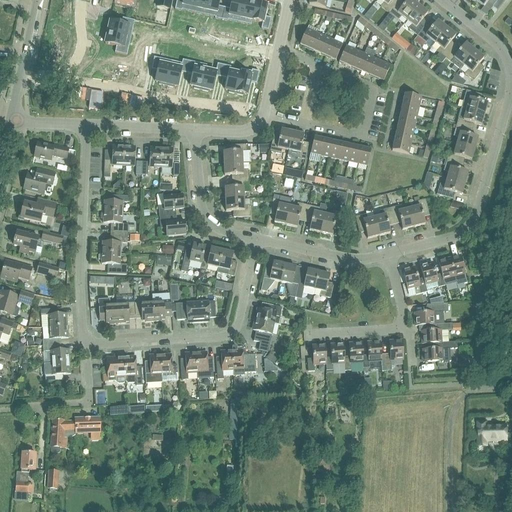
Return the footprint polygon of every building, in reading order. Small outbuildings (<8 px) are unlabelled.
[(157,0),(156,7),(169,10),(171,0),(157,0)] [(183,0),(176,0),(174,10),(181,12),(182,6),(193,9),(195,0),(183,0)] [(195,0),(193,9),(205,11),(207,0),(195,0)] [(219,0),(207,0),(205,11),(216,14),(214,20),(221,21),(224,10),(217,8),(219,0)] [(232,0),(230,11),(224,10),(221,21),(228,23),(229,17),(240,20),(244,2),(235,0),(232,0)] [(327,0),(310,0),(309,6),(325,9),(327,0)] [(392,0),(377,0),(383,4),(380,8),(389,15),(397,4),(392,0)] [(408,0),(402,8),(397,4),(389,15),(392,18),(397,22),(400,18),(406,22),(418,7),(409,0),(408,0)] [(244,2),(240,20),(252,22),(256,5),(244,2)] [(256,5),(252,22),(263,25),(262,31),(268,32),(271,20),(264,19),(267,7),(256,5)] [(427,14),(418,7),(406,22),(412,26),(408,30),(417,37),(425,27),(420,23),(427,14)] [(106,26),(104,33),(123,38),(126,26),(131,28),(133,20),(122,17),(120,25),(108,22),(107,27),(106,26)] [(428,40),(434,44),(446,29),(437,22),(430,31),(425,27),(417,37),(425,43),(428,40)] [(381,24),(378,28),(383,32),(386,28),(381,24)] [(309,50),(316,34),(315,34),(317,30),(309,27),(307,30),(300,46),(309,50)] [(455,37),(446,29),(434,44),(440,49),(437,53),(439,54),(435,59),(441,64),(445,60),(453,49),(448,45),(455,37)] [(123,38),(104,33),(103,40),(104,40),(103,45),(115,47),(113,55),(124,57),(126,50),(121,49),(123,38)] [(318,54),(324,38),(316,34),(309,50),(318,54)] [(417,37),(413,42),(421,48),(425,43),(417,37)] [(333,42),(324,38),(318,54),(326,57),(333,42)] [(221,54),(223,45),(212,42),(209,51),(221,54)] [(342,46),(333,42),(326,57),(335,61),(342,46)] [(405,42),(401,47),(405,51),(409,46),(405,42)] [(355,52),(354,51),(356,47),(349,44),(347,48),(346,48),(339,63),(348,67),(355,52)] [(210,46),(204,45),(202,53),(208,55),(210,46)] [(412,55),(416,49),(410,45),(406,52),(412,55)] [(458,53),(453,49),(445,60),(441,64),(449,71),(453,66),(454,67),(457,63),(463,67),(474,52),(465,45),(458,53)] [(355,52),(348,67),(357,71),(364,55),(355,52)] [(483,59),(474,52),(463,67),(468,71),(465,75),(473,82),(482,72),(477,68),(483,59)] [(366,75),(372,59),(364,55),(357,71),(366,75)] [(106,59),(103,75),(123,79),(124,73),(140,77),(144,60),(128,57),(127,64),(106,59)] [(374,78),(381,63),(372,59),(366,75),(374,78)] [(161,62),(155,60),(152,71),(158,73),(156,84),(160,85),(159,86),(166,88),(170,69),(160,66),(161,62)] [(181,71),(170,69),(166,88),(173,90),(173,88),(177,89),(180,74),(187,76),(189,64),(183,63),(181,71)] [(390,67),(381,63),(374,78),(383,82),(387,73),(390,67)] [(196,66),(189,64),(187,76),(193,77),(191,88),(194,89),(194,91),(201,92),(206,72),(195,70),(196,66)] [(216,75),(206,72),(201,92),(208,94),(208,92),(212,93),(215,77),(222,79),(224,68),(218,66),(216,75)] [(229,95),(236,97),(240,78),(230,75),(231,69),(224,68),(222,79),(228,80),(225,93),(229,93),(229,95)] [(240,78),(236,97),(242,98),(243,97),(246,97),(249,85),(256,86),(258,75),(252,74),(251,80),(240,78)] [(461,109),(466,111),(484,116),(487,104),(477,101),(478,95),(466,91),(461,109)] [(405,95),(402,105),(419,108),(421,99),(405,95)] [(417,118),(419,108),(402,105),(400,114),(417,118)] [(461,109),(456,127),(468,130),(470,124),(481,127),(484,116),(466,111),(461,109)] [(400,114),(398,123),(415,127),(417,118),(400,114)] [(413,136),(415,127),(398,123),(396,133),(413,136)] [(458,138),(456,145),(474,150),(477,139),(467,136),(468,130),(456,127),(453,137),(458,138)] [(288,152),(292,133),(281,131),(279,142),(272,140),(270,153),(281,155),(282,150),(288,152)] [(292,133),(288,152),(295,153),(294,158),(305,161),(308,148),(302,147),(304,136),(292,133)] [(396,133),(394,142),(411,146),(413,136),(396,133)] [(310,155),(320,157),(324,140),(314,138),(310,155)] [(333,142),(324,140),(320,157),(329,159),(333,142)] [(329,159),(339,161),(342,145),(333,142),(329,159)] [(408,155),(411,146),(394,142),(392,152),(408,155)] [(66,160),(69,150),(54,146),(53,147),(37,144),(34,158),(51,162),(52,157),(56,158),(66,160)] [(352,147),(342,145),(339,161),(348,163),(352,147)] [(471,161),(474,150),(456,145),(455,152),(449,150),(446,161),(459,165),(461,158),(471,161)] [(234,153),(223,153),(224,165),(242,164),(250,164),(250,157),(247,157),(247,156),(247,146),(234,146),(234,153)] [(268,154),(268,146),(258,146),(259,155),(268,154)] [(112,167),(123,167),(124,147),(113,147),(112,167)] [(124,147),(123,167),(134,168),(135,148),(124,147)] [(352,147),(348,163),(357,165),(361,149),(352,147)] [(150,168),(161,169),(161,149),(150,149),(150,168)] [(172,150),(161,149),(161,169),(172,169),(172,150)] [(371,151),(361,149),(357,165),(367,167),(371,151)] [(448,173),(447,180),(464,185),(468,173),(457,170),(459,165),(446,161),(443,172),(448,173)] [(235,176),(235,182),(248,182),(248,171),(243,171),(242,164),(224,165),(224,177),(235,176)] [(23,190),(43,195),(46,184),(52,186),(55,175),(41,172),(39,178),(27,175),(23,190)] [(294,179),(301,181),(303,173),(296,172),(294,179)] [(289,188),(290,181),(283,179),(281,186),(289,188)] [(461,196),(464,185),(447,180),(445,186),(439,185),(437,195),(449,199),(451,193),(461,196)] [(225,189),(225,201),(244,200),(243,193),(249,193),(248,182),(235,182),(236,189),(225,189)] [(182,196),(163,198),(163,195),(156,196),(157,207),(158,207),(159,218),(172,217),(172,211),(183,210),(182,196)] [(413,199),(414,203),(416,208),(409,210),(413,228),(425,225),(422,214),(428,213),(425,200),(419,202),(419,198),(413,199)] [(274,223),(285,226),(290,208),(283,206),(284,201),(277,199),(274,199),(270,211),(276,213),(274,223)] [(53,216),(56,204),(38,200),(36,208),(33,207),(33,206),(24,204),(20,219),(40,224),(42,216),(45,217),(46,214),(53,216)] [(244,207),(244,200),(225,201),(226,212),(237,212),(237,218),(250,218),(249,208),(249,207),(244,207)] [(102,213),(122,214),(123,203),(104,202),(104,206),(102,206),(102,213)] [(299,218),(305,219),(308,207),(297,204),(296,209),(290,208),(285,226),(297,229),(299,218)] [(308,207),(305,219),(312,221),(309,231),(321,234),(325,216),(318,214),(319,209),(308,207)] [(401,207),(390,209),(393,222),(399,220),(402,231),(413,228),(409,210),(402,212),(401,207)] [(381,217),(374,219),(379,237),(390,234),(387,223),(393,222),(390,209),(379,212),(381,217)] [(331,217),(325,216),(321,234),(332,236),(334,226),(341,227),(343,214),(333,212),(331,217)] [(122,225),(122,214),(102,213),(102,220),(103,220),(103,224),(113,225),(113,234),(127,235),(128,225),(122,225)] [(367,240),(379,237),(374,219),(367,221),(366,215),(355,218),(359,234),(360,234),(359,231),(364,229),(367,240)] [(173,223),(172,217),(159,218),(160,230),(166,229),(166,238),(185,236),(184,222),(173,223)] [(63,228),(61,237),(63,238),(69,239),(69,229),(63,228)] [(61,237),(43,233),(41,241),(61,246),(63,238),(61,237)] [(35,254),(38,239),(17,234),(15,241),(14,241),(13,244),(14,244),(14,247),(20,248),(19,253),(28,255),(28,252),(35,254)] [(127,244),(127,235),(113,234),(112,243),(102,243),(102,247),(100,247),(100,254),(120,254),(121,244),(127,244)] [(182,264),(181,272),(187,274),(189,268),(200,270),(203,256),(205,248),(193,245),(193,248),(191,256),(185,254),(185,255),(182,264)] [(172,255),(172,247),(161,246),(161,254),(172,255)] [(209,257),(203,256),(200,270),(206,272),(207,267),(218,269),(222,252),(211,249),(209,257)] [(218,269),(217,274),(227,276),(234,278),(237,263),(231,262),(233,254),(222,252),(218,269)] [(100,254),(100,261),(101,261),(101,265),(107,266),(107,268),(111,268),(111,275),(125,276),(126,272),(126,266),(120,266),(120,254),(100,254)] [(444,287),(456,284),(457,287),(466,284),(464,276),(464,275),(460,257),(438,262),(441,275),(444,287)] [(165,258),(161,265),(169,268),(172,261),(165,258)] [(5,262),(1,279),(17,284),(18,278),(28,281),(32,269),(19,265),(18,267),(14,266),(14,264),(5,262)] [(274,282),(280,283),(284,266),(273,263),(272,271),(266,270),(262,284),(261,292),(266,293),(273,283),(274,282)] [(444,287),(441,275),(435,276),(432,264),(420,267),(423,279),(426,291),(438,288),(438,289),(444,287)] [(39,265),(36,274),(56,280),(59,270),(39,265)] [(295,268),(284,266),(280,283),(286,285),(286,286),(290,297),(295,299),(296,292),(300,277),(294,276),(295,268)] [(426,291),(423,279),(418,281),(414,268),(402,271),(407,290),(414,289),(416,296),(427,293),(426,291)] [(313,296),(314,291),(318,273),(307,271),(305,279),(300,277),(296,292),(313,296)] [(329,276),(318,273),(314,291),(325,293),(324,298),(330,299),(334,285),(328,284),(329,276)] [(31,308),(35,296),(21,292),(18,304),(31,308)] [(0,313),(5,315),(15,318),(17,317),(19,311),(18,309),(14,308),(17,298),(1,293),(1,294),(0,293),(0,313)] [(171,311),(170,305),(170,302),(170,295),(152,296),(152,303),(153,323),(161,322),(161,321),(164,321),(164,316),(171,315),(171,311)] [(109,325),(118,325),(116,305),(109,306),(109,300),(98,300),(99,320),(106,320),(106,324),(109,324),(109,325)] [(142,317),(142,320),(142,322),(145,322),(145,323),(153,323),(152,303),(134,304),(135,318),(142,317)] [(215,303),(197,304),(198,324),(207,323),(207,321),(210,320),(209,319),(216,318),(215,303)] [(128,318),(135,318),(134,304),(116,305),(118,325),(125,324),(125,323),(128,323),(128,318)] [(189,324),(198,324),(197,304),(170,305),(171,311),(176,311),(176,321),(187,320),(187,322),(189,322),(189,324)] [(256,312),(254,321),(274,325),(280,326),(282,319),(280,319),(282,308),(273,306),(262,304),(260,310),(259,310),(259,312),(256,312)] [(415,327),(421,327),(434,326),(434,314),(448,313),(447,305),(426,306),(427,314),(414,315),(415,327)] [(44,311),(40,311),(41,317),(47,317),(48,329),(67,327),(66,315),(59,316),(55,316),(54,310),(44,311)] [(0,340),(2,334),(9,336),(13,324),(1,320),(0,323),(0,340)] [(274,325),(254,321),(252,329),(255,330),(254,332),(256,333),(254,340),(265,342),(266,341),(270,342),(274,325)] [(422,345),(435,344),(448,344),(447,332),(452,331),(452,330),(459,329),(459,324),(452,325),(434,326),(421,327),(422,345)] [(68,339),(67,327),(48,329),(42,329),(43,341),(42,341),(43,347),(47,347),(47,341),(68,339)] [(380,356),(381,362),(381,373),(392,372),(391,368),(394,367),(395,365),(395,362),(403,361),(402,341),(389,342),(390,355),(380,356)] [(369,363),(381,362),(380,356),(380,343),(367,343),(368,356),(362,357),(362,364),(363,369),(369,369),(369,363)] [(449,361),(448,350),(457,350),(457,343),(448,344),(435,344),(435,350),(422,351),(423,364),(443,362),(443,361),(449,361)] [(344,358),(344,365),(345,372),(351,372),(351,364),(362,364),(362,357),(361,344),(349,345),(350,357),(344,358)] [(14,346),(11,355),(13,356),(14,356),(18,357),(21,358),(25,347),(17,345),(14,346)] [(325,359),(326,366),(326,372),(333,371),(332,365),(344,365),(344,358),(343,345),(331,346),(331,359),(325,359)] [(314,366),(326,366),(325,359),(325,346),(312,347),(313,360),(307,360),(308,373),(314,373),(314,366)] [(0,357),(8,361),(11,355),(0,350),(0,357)] [(51,364),(70,363),(69,351),(50,352),(51,364)] [(242,351),(232,352),(233,372),(233,377),(244,376),(244,374),(249,374),(256,374),(255,356),(242,357),(242,351)] [(223,377),(233,377),(232,352),(221,352),(221,358),(216,358),(217,381),(223,380),(223,377)] [(204,376),(207,380),(213,379),(212,363),(212,358),(207,359),(206,353),(196,354),(197,374),(204,373),(204,376)] [(187,374),(197,374),(196,354),(185,355),(186,360),(180,360),(181,381),(187,381),(187,374)] [(270,354),(267,359),(272,363),(276,359),(270,354)] [(178,381),(178,378),(177,366),(171,366),(171,355),(160,356),(162,382),(178,381)] [(162,382),(160,356),(150,357),(150,362),(144,363),(145,368),(146,380),(146,385),(162,384),(162,382)] [(124,358),(126,381),(128,384),(136,383),(136,386),(142,386),(141,368),(136,368),(135,357),(124,358)] [(124,358),(107,359),(108,383),(117,382),(118,383),(119,384),(123,384),(124,382),(126,381),(124,358)] [(265,374),(277,373),(276,369),(267,361),(264,361),(265,374)] [(59,376),(63,376),(70,375),(70,363),(51,364),(43,365),(44,377),(45,377),(45,383),(59,382),(59,376)] [(104,390),(94,389),(93,404),(104,404),(104,390)] [(128,408),(128,416),(145,414),(144,407),(128,408)] [(127,408),(109,410),(110,417),(128,416),(127,408)] [(100,442),(100,434),(99,419),(75,420),(75,422),(64,423),(64,422),(52,421),(51,448),(50,452),(52,454),(58,454),(59,453),(60,448),(66,449),(67,439),(62,438),(63,436),(65,436),(65,432),(76,432),(76,435),(91,434),(91,442),(100,442)] [(478,424),(478,434),(479,448),(487,447),(487,442),(507,441),(507,437),(507,427),(487,427),(486,424),(478,424)] [(325,448),(324,456),(334,457),(335,449),(325,448)] [(16,473),(15,493),(27,494),(31,494),(32,485),(27,485),(28,474),(29,475),(29,472),(30,472),(35,472),(35,465),(36,455),(22,454),(21,464),(21,470),(21,471),(21,474),(16,473)] [(48,471),(47,490),(58,491),(59,472),(48,471)]
